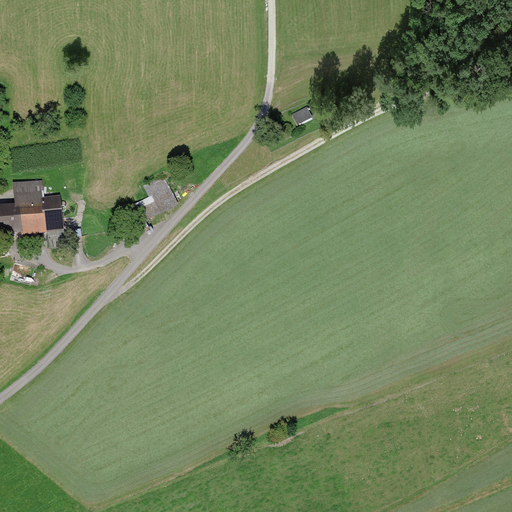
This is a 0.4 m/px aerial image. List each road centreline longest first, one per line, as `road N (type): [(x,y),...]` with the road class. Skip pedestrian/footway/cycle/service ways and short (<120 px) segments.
road 1 (track): [(107,300),(138,283),(245,188),(414,99),(511,70)]
road 2 (track): [(257,138),(60,350),(0,400)]
road 3 (track): [(257,138),(274,78),(271,0)]
